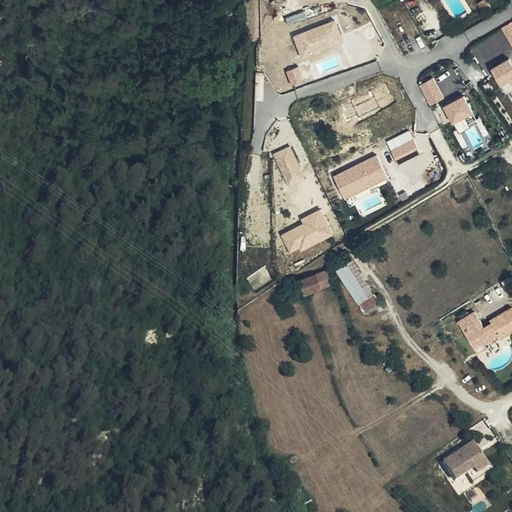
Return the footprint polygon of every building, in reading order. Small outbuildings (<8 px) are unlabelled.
[(485,11),(493,6),(488,0),(481,0),(479,1),(485,11)] [(336,20),(296,34),(303,54),(343,40),(336,20)] [(493,65),(505,91),(511,87),(511,83),(510,79),(511,77),(511,57),(493,65)] [(445,95),(435,76),(422,82),(432,102),(445,95)] [(474,111),(465,94),(446,104),(460,131),(471,125),(466,115),(474,111)] [(414,138),(393,148),(400,163),(421,152),(414,138)] [(306,176),(292,144),(276,151),(291,183),(306,176)] [(378,154),(337,173),(347,195),(388,176),(378,154)] [(304,247),(335,232),(323,207),(304,216),(306,221),(285,232),(293,248),(302,244),(304,247)] [(346,276),(362,301),(375,292),(351,256),(343,262),(338,265),(346,276)] [(328,267),(298,281),(305,296),(317,290),(329,284),(334,281),(328,267)] [(481,336),(485,343),(500,334),(502,338),(511,331),(511,306),(497,316),(499,320),(493,323),(486,326),(476,311),(459,321),(472,341),(481,336)] [(487,347),(485,343),(481,336),(472,341),(479,352),(487,347)] [(443,461),(456,481),(470,472),(474,477),(491,466),(474,440),(443,461)]
